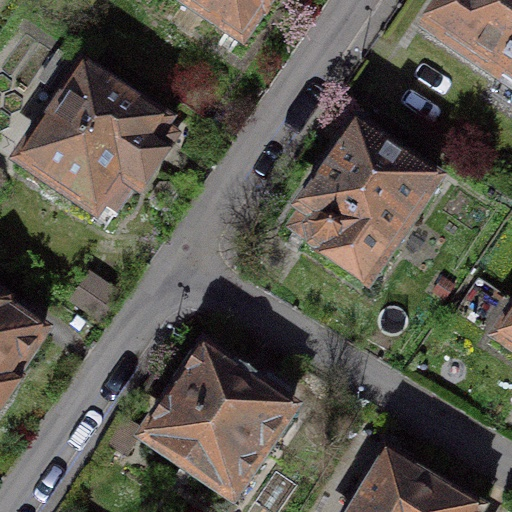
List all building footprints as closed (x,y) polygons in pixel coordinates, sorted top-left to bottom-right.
[(291,0),(149,0),(253,63),(291,0)] [(511,0),(454,0),(429,37),(511,94),(511,0)] [(179,139),(71,66),(5,163),(114,236),(179,139)] [(454,194),(354,124),(285,223),(312,242),(299,260),(372,311),(454,194)] [(511,311),(487,351),(511,367),(511,311)] [(0,432),(57,353),(0,313),(0,432)] [(240,511),(303,421),(205,355),(138,452),(227,511),(240,511)] [(472,511),(385,455),(347,511),(472,511)]
